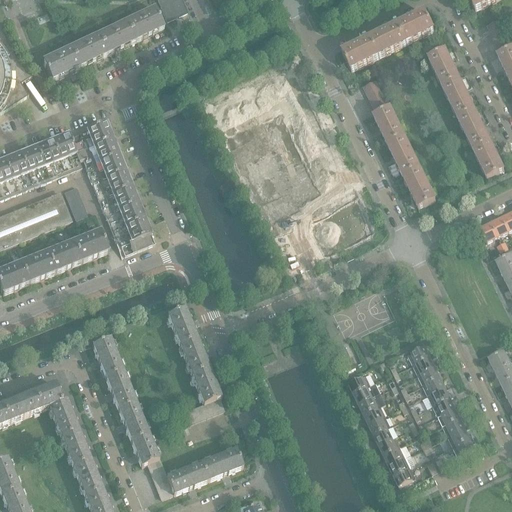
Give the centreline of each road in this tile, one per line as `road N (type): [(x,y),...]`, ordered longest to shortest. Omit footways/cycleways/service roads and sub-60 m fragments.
road 1 (residential): [(0,389),(59,365),(77,371),(135,511)]
road 2 (residential): [(410,244),(507,450)]
road 3 (residential): [(410,244),(313,49)]
road 4 (residential): [(218,331),(410,244)]
road 5 (tertiary): [(0,323),(180,251)]
road 6 (residential): [(180,251),(118,93)]
road 7 (tertiary): [(277,476),(218,331)]
road 8 (residential): [(511,135),(447,0)]
road 9 (residential): [(0,142),(118,93)]
